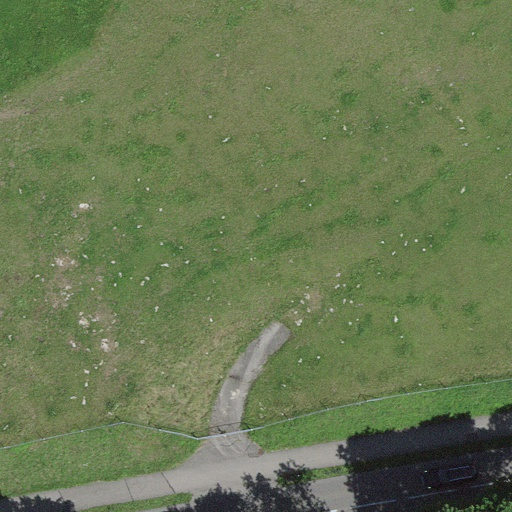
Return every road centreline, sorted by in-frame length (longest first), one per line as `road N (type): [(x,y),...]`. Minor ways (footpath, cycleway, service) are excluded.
road 1 (track): [(280,332),(241,384),(224,433),(231,511)]
road 2 (primary): [(511,483),(348,511)]
